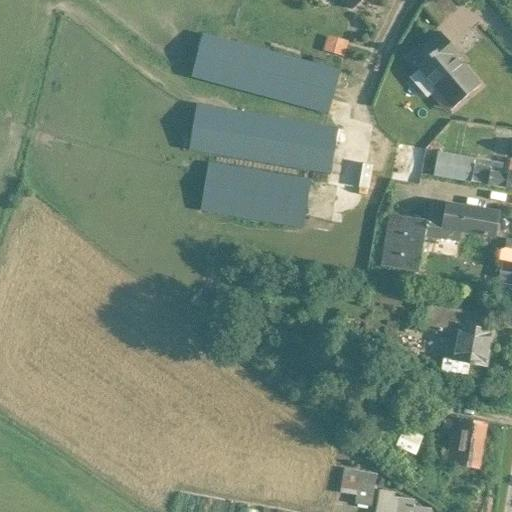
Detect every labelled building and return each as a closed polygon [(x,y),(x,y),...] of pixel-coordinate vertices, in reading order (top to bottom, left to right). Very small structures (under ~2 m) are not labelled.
[(337,0),(347,13),(363,0),(337,0)] [(343,62),(214,27),(203,70),(332,105),(343,62)] [(445,115),(479,86),(464,67),(463,68),(456,61),(460,57),(439,33),(410,58),(418,67),(416,68),(419,71),(409,79),(427,101),(430,98),(445,115)] [(320,172),(329,132),(202,104),(193,144),(320,172)] [(374,113),(373,128),(398,130),(399,115),(374,113)] [(482,190),(511,194),(511,167),(485,164),(482,190)] [(338,187),(208,167),(201,217),(331,237),(338,187)] [(431,236),(490,247),(496,216),(437,206),(431,236)] [(443,359),(484,367),(494,320),(428,306),(423,331),(448,337),(443,359)] [(410,374),(389,374),(389,405),(409,405),(410,374)] [(443,467),(480,472),(487,426),(450,420),(443,467)] [(360,506),(362,467),(330,465),(329,491),(344,492),(343,505),(360,506)] [(367,489),(363,511),(369,511),(383,511),(387,493),(367,489)]
